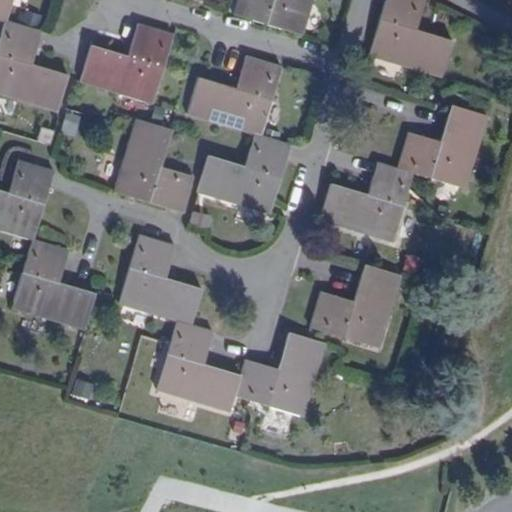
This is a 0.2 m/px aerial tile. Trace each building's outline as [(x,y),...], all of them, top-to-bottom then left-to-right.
[(25,45),(35,48),(40,32),(5,22),(11,0),(0,0),(0,20),(2,21),(0,29),(0,95),(56,111),(67,76),(30,65),(20,62),(25,45)] [(311,0),(236,0),(232,15),(302,35),(311,0)] [(420,13),(424,1),(423,0),(384,0),(367,58),(440,79),(452,41),(415,31),(404,27),(409,10),(420,13)] [(415,31),(420,13),(409,10),(404,27),(415,31)] [(136,60),(126,57),(89,46),(78,83),(150,106),(172,35),(136,24),(131,40),(142,43),(136,60)] [(131,40),(126,57),(136,60),(142,43),(131,40)] [(30,65),(35,48),(25,45),(20,62),(30,65)] [(245,92),(234,89),(197,78),(186,115),(252,135),(247,150),(258,153),(253,169),(242,166),(206,156),(195,193),(268,214),(289,144),(259,136),(279,67),(243,57),(239,72),(249,75),(245,92)] [(239,72),(234,89),(245,92),(249,75),(239,72)] [(419,147),(422,137),(405,132),(394,167),(375,162),(370,178),(365,195),(329,184),(318,221),(391,243),(412,174),(464,190),(487,116),(450,105),(438,142),(435,152),(419,147)] [(61,132),(75,136),(82,117),(68,112),(61,132)] [(156,178),(159,167),(170,130),(134,120),(113,193),(181,213),(192,177),(178,173),(175,183),(156,178)] [(438,142),(422,137),(419,147),(435,152),(438,142)] [(258,153),(247,150),(242,166),(253,169),(258,153)] [(52,263),(62,266),(67,250),(33,240),(53,172),(16,161),(12,177),(21,179),(16,197),(7,194),(0,191),(0,232),(30,241),(10,309),(83,331),(94,294),(57,283),(47,280),(52,263)] [(178,173),(159,167),(156,178),(175,183),(178,173)] [(21,179),(12,177),(7,194),(16,197),(21,179)] [(160,260),(169,262),(173,246),(138,235),(117,306),(175,323),(155,391),(227,412),(232,396),(302,417),(324,344),(288,334),(277,370),(274,381),(256,376),(260,365),(243,360),(239,376),(201,365),(191,362),(196,345),(206,348),(211,331),(190,325),(201,289),(164,278),(155,276),(160,260)] [(164,278),(169,262),(160,260),(155,276),(164,278)] [(57,283),(62,266),(52,263),(47,280),(57,283)] [(332,307),(335,297),(319,292),(308,329),(378,350),(399,276),(363,265),(352,302),(349,313),(332,307)] [(352,302),(335,297),(332,307),(349,313),(352,302)] [(201,365),(206,348),(196,345),(191,362),(201,365)] [(274,381),(277,370),(260,365),(256,376),(274,381)] [(89,401),(95,385),(78,379),(72,395),(89,401)]
